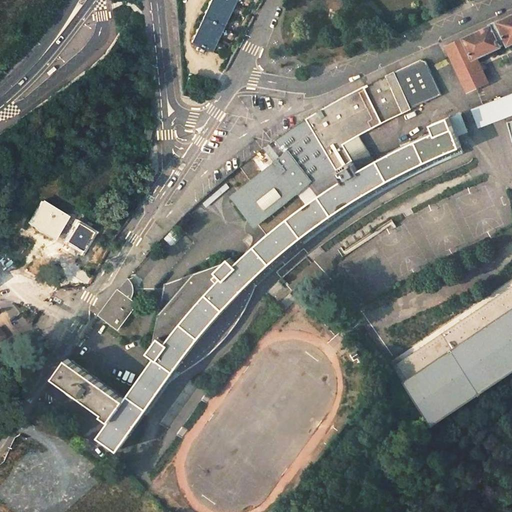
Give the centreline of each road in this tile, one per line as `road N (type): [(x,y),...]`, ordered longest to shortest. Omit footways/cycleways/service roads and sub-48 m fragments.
road 1 (unclassified): [(506,0),(313,86),(241,73)]
road 2 (unclassified): [(150,212),(0,438)]
road 3 (secondary): [(0,98),(82,0)]
